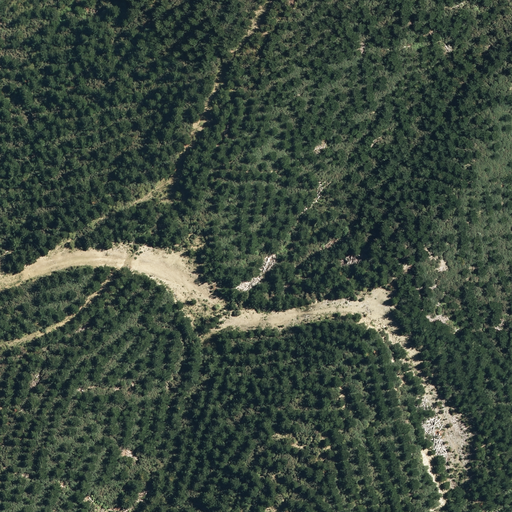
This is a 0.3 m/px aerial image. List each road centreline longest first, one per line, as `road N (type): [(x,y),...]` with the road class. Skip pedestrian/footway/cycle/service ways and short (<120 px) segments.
road 1 (track): [(0,360),(121,292),(241,93),(282,0)]
road 2 (track): [(0,285),(60,261),(139,262)]
